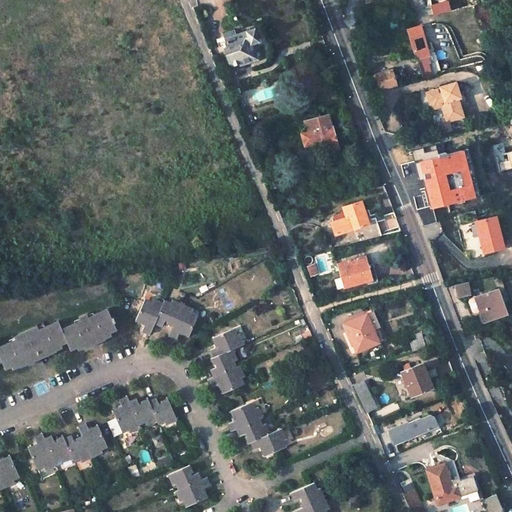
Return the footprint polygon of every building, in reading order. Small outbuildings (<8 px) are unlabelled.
[(431,5),(434,15),(450,10),(447,1),(431,5)] [(251,43),(257,41),(253,30),(235,36),(233,31),(224,34),(225,36),(216,39),(217,42),(221,41),(230,65),(240,62),(241,64),(257,59),(251,43)] [(410,39),(421,79),(430,76),(426,59),(429,58),(425,42),(423,35),(410,39)] [(320,72),(333,68),(330,58),(317,62),(320,72)] [(396,86),(391,70),(365,78),(370,93),(396,86)] [(461,117),(456,100),(459,99),(454,83),(439,88),(439,89),(425,94),(430,109),(440,107),(444,122),(461,117)] [(245,128),(249,126),(244,113),(239,115),(245,128)] [(325,152),(338,148),(332,126),(315,131),(315,129),(301,133),(304,145),(322,140),(325,152)] [(253,128),(247,130),(252,144),(259,141),(253,128)] [(369,224),(361,200),(342,207),(344,212),(334,215),(336,221),(331,222),(335,235),(369,224)] [(503,248),(495,217),(475,221),(484,253),(503,248)] [(372,283),(378,281),(373,263),(367,265),(365,256),(337,263),(344,288),(371,279),(372,283)] [(317,274),(314,264),(306,267),(310,276),(317,274)] [(454,285),(457,298),(470,295),(466,282),(454,285)] [(501,298),(497,290),(475,297),(484,322),(503,315),(498,300),(501,298)] [(189,335),(198,315),(191,312),(192,309),(173,301),(171,303),(164,300),(163,303),(153,299),(152,302),(145,299),(136,320),(145,324),(143,331),(150,333),(155,323),(161,325),(164,318),(168,320),(167,323),(173,325),(169,335),(176,338),(179,331),(189,335)] [(0,360),(2,360),(5,368),(12,365),(13,368),(20,365),(21,366),(28,363),(29,364),(34,362),(34,360),(55,351),(55,350),(61,347),(60,344),(67,341),(70,349),(77,346),(78,348),(84,346),(85,347),(104,339),(104,337),(111,335),(109,332),(116,329),(113,323),(115,322),(113,318),(111,319),(107,309),(88,318),(86,315),(79,318),(81,321),(62,330),(58,321),(39,330),(38,327),(15,337),(16,340),(0,346),(0,360)] [(380,327),(372,310),(367,313),(374,329),(380,327)] [(345,323),(358,352),(380,342),(374,329),(367,313),(345,323)] [(236,335),(233,328),(213,338),(217,347),(210,350),(214,357),(211,358),(214,364),(216,363),(218,366),(211,369),(214,376),(209,379),(212,386),(219,383),(223,393),(244,384),(241,377),(243,375),(239,366),(236,367),(233,360),(236,359),(232,349),(244,344),(239,334),(236,335)] [(437,378),(453,372),(449,360),(433,366),(434,369),(426,373),(422,363),(411,368),(409,363),(402,366),(404,371),(401,372),(411,396),(432,387),(428,379),(436,375),(437,378)] [(367,412),(376,408),(363,380),(353,385),(357,392),(367,412)] [(166,424),(176,419),(167,399),(161,401),(162,404),(159,405),(156,399),(149,402),(147,399),(142,401),(143,404),(139,406),(136,399),(129,402),(127,397),(120,400),(123,406),(113,410),(122,431),(129,428),(130,431),(140,427),(139,424),(145,421),(147,424),(157,420),(159,424),(165,421),(166,424)] [(254,409),(252,402),(231,411),(235,420),(228,423),(231,430),(236,428),(239,436),(246,432),(248,436),(246,436),(249,443),(250,442),(253,449),(260,446),(265,455),(285,446),(282,440),(285,438),(281,429),(269,434),(265,424),(262,426),(259,419),(262,417),(257,407),(254,409)] [(408,423),(408,422),(389,430),(394,444),(437,425),(434,417),(429,415),(420,419),(420,418),(408,423)] [(101,449),(107,446),(98,426),(89,430),(86,423),(79,427),(83,436),(77,439),(78,442),(74,443),(71,436),(64,439),(63,437),(57,439),(58,442),(55,443),(52,436),(44,439),(42,435),(35,438),(38,444),(29,448),(37,469),(44,466),(45,468),(55,464),(54,461),(60,459),(62,461),(72,457),(74,461),(81,458),(82,461),(102,452),(101,449)] [(13,479),(19,476),(10,456),(1,461),(0,459),(0,488),(14,482),(13,479)] [(453,487),(445,464),(426,470),(437,504),(460,496),(457,486),(453,487)] [(186,506),(207,497),(203,488),(209,485),(206,478),(201,480),(198,473),(191,476),(190,472),(192,471),(189,465),(168,474),(173,484),(176,483),(179,489),(176,491),(180,500),(183,499),(186,506)] [(316,489),(313,483),(291,492),(294,500),(302,496),(303,500),(301,501),(303,507),(293,511),(326,511),(325,509),(328,508),(319,489),(316,489)] [(411,511),(424,511),(411,485),(406,488),(408,492),(403,495),(411,511)] [(504,511),(497,495),(483,501),(487,511),(484,511),(504,511)]
